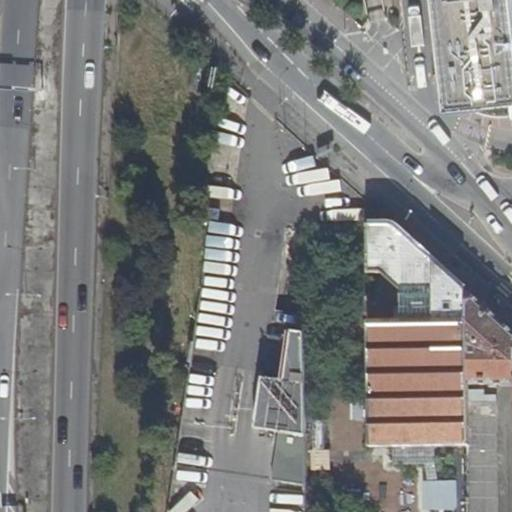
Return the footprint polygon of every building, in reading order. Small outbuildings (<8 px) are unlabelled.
[(511,0),(443,0),(448,42),(450,60),(454,97),(460,96),(510,90),(511,90),(511,0)] [(394,224),(368,225),(369,272),(384,272),(397,286),(393,291),(391,296),(392,320),(371,321),(374,446),(437,445),(438,511),(471,511),(469,405),(469,385),(467,289),(394,224)] [(511,329),(467,289),(469,385),(511,383),(511,329)] [(308,474),(305,322),(278,318),(271,368),(264,367),(256,417),(282,421),(276,469),(308,474)] [(499,511),(497,404),(469,405),(471,511),(499,511)]
